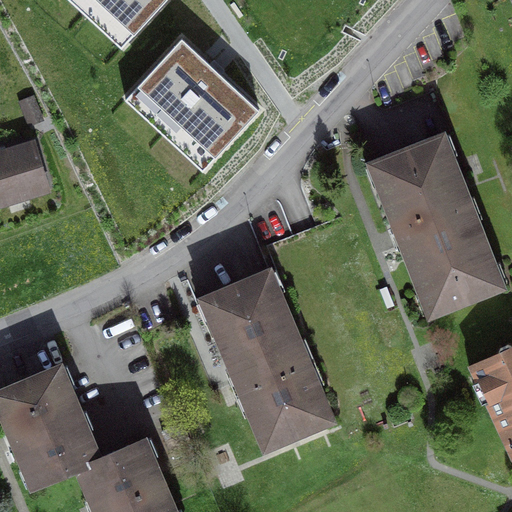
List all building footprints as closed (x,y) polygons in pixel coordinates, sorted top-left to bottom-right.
[(93,0),(96,3),(132,36),(133,36),(166,0),(93,0)] [(511,0),(500,0),(511,30),(511,0)] [(214,68),(181,38),(136,87),(137,88),(175,123),(213,158),(214,159),(259,109),(214,68)] [(34,93),(17,99),(26,126),(43,120),(34,93)] [(393,155),(372,163),(398,229),(401,228),(407,243),(403,244),(430,312),(451,304),(452,306),(480,295),(479,294),(501,285),(443,135),(421,144),(420,143),(393,153),(393,155)] [(31,144),(0,152),(0,209),(46,197),(31,144)] [(269,271),(204,298),(265,445),(330,418),(269,271)] [(511,346),(460,370),(497,455),(511,448),(511,346)] [(66,469),(94,457),(53,363),(0,385),(0,436),(22,488),(66,469)] [(185,423),(163,432),(171,454),(193,446),(185,423)] [(94,457),(66,469),(84,511),(172,511),(140,437),(94,457)]
